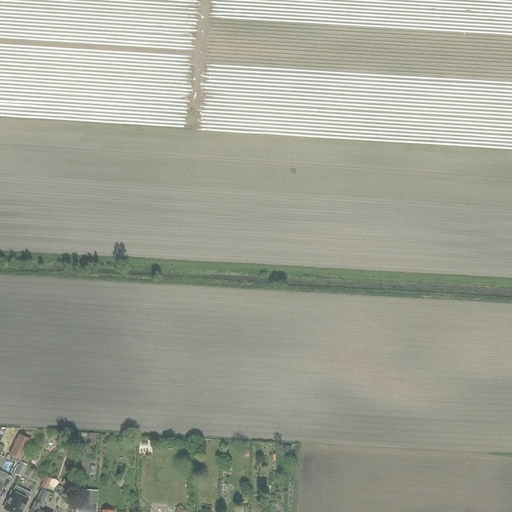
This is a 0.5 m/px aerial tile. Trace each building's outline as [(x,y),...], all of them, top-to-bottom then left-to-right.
[(22,460),(31,440),(19,435),(10,454),(22,460)] [(27,465),(31,457),(26,454),(15,474),(21,478),(27,466),(27,465)] [(47,478),(44,486),(50,489),(53,480),(47,478)] [(21,511),(30,494),(15,487),(12,494),(10,493),(8,497),(9,498),(3,510),(8,511),(21,511)] [(65,489),(58,493),(61,498),(68,494),(65,489)] [(48,493),(42,490),(36,502),(42,505),(48,493)] [(96,511),(97,504),(78,503),(77,511),(96,511)]
